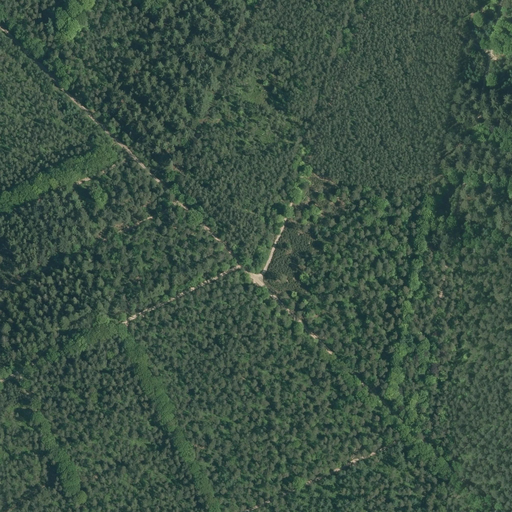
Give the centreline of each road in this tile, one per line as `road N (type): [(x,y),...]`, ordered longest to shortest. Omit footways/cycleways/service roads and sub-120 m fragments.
road 1 (track): [(256,279),(371,0)]
road 2 (track): [(119,324),(218,511)]
road 3 (track): [(256,279),(408,425)]
road 4 (track): [(181,203),(0,290)]
road 5 (track): [(490,54),(451,240)]
road 6 (track): [(408,425),(451,240)]
road 7 (track): [(0,25),(133,156)]
road 8 (track): [(246,511),(386,447),(408,425)]
road 9 (track): [(85,511),(18,372)]
road 10 (track): [(0,220),(133,156)]
road 11 (track): [(241,264),(119,324)]
road 12 (track): [(0,381),(119,324)]
road 13 (track): [(408,425),(495,511)]
